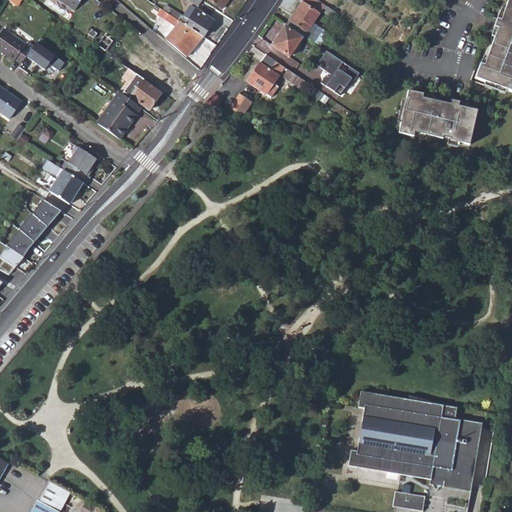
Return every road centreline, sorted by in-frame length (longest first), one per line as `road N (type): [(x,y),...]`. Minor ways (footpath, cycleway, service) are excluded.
road 1 (tertiary): [(138,171),(268,0)]
road 2 (tertiary): [(0,327),(138,171)]
road 3 (unclassified): [(0,67),(138,171)]
